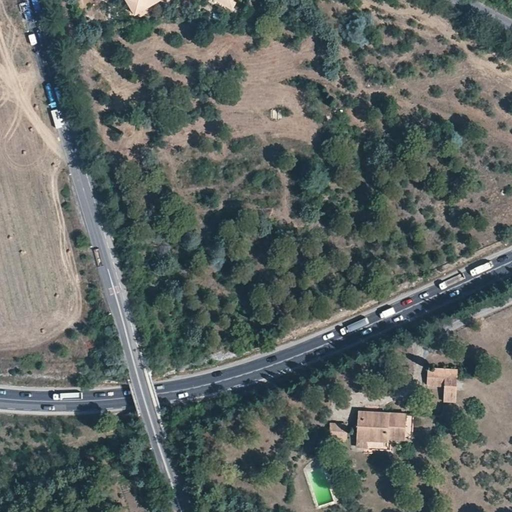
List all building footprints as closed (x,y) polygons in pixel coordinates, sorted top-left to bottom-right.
[(126,0),(136,15),(161,0),(217,0),(233,9),(237,2),(235,0),(233,0),(232,3),(227,0),(151,0),(138,8),(132,0),(126,0)] [(132,0),(138,8),(151,0),(227,0),(232,3),(233,0),(132,0)] [(456,403),(458,369),(428,367),(427,387),(444,387),(443,402),(456,403)] [(388,442),(388,438),(405,440),(407,414),(359,411),(357,439),(367,441),(388,442)] [(329,438),(336,439),(335,443),(347,443),(348,425),(330,423),(329,438)] [(357,439),(356,448),(367,448),(367,441),(357,439)]
